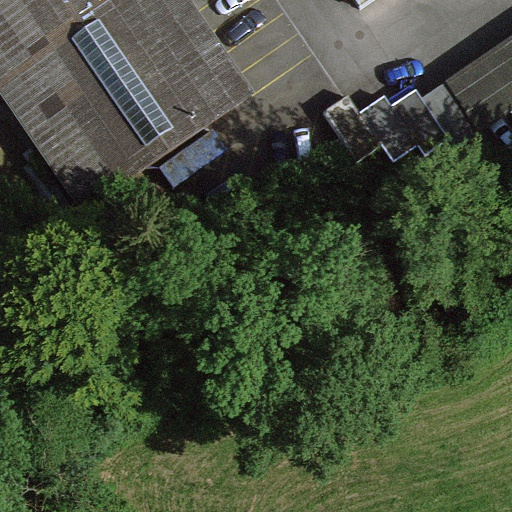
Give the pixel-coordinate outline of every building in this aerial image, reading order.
[(255,86),(192,0),(0,0),(0,91),(85,208),(255,86)] [(511,102),(511,31),(423,90),(456,139),(511,102)] [(418,84),(393,101),(419,139),(425,149),(451,133),(418,84)] [(386,91),(360,108),(382,140),(393,157),(419,139),(393,101),(386,91)] [(325,108),(357,156),(382,140),(360,108),(349,92),(325,108)]
